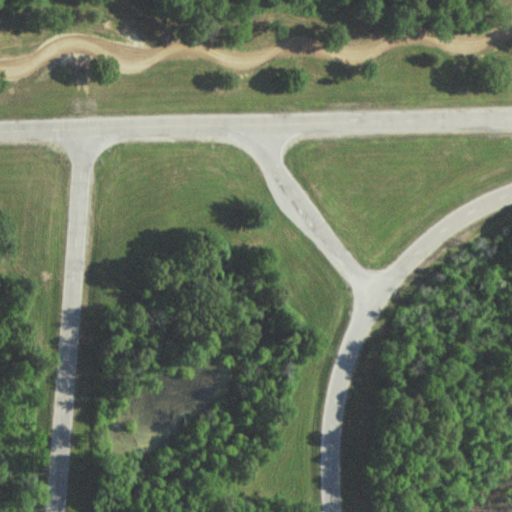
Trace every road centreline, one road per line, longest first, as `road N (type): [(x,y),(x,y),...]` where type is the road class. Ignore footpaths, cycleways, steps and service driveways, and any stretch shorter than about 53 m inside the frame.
road 1 (residential): [(0,133),(511,121)]
road 2 (residential): [(247,127),(375,305)]
